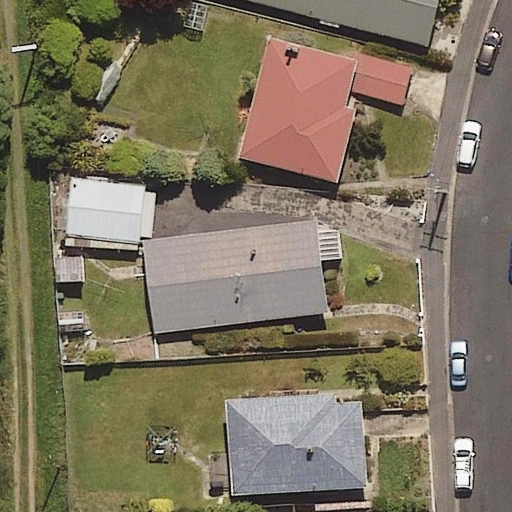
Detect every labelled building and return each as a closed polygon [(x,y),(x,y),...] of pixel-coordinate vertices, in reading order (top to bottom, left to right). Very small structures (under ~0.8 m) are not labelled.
[(254,0),(427,41),(436,0),(254,0)] [(242,151),(338,175),(353,112),(339,109),(349,68),(364,71),(358,93),(403,104),(412,69),(271,34),(242,151)] [(144,182),(69,175),(62,240),(137,248),(144,182)] [(339,256),(334,216),(143,239),(154,329),(326,309),(320,258),(339,256)] [(84,248),(55,248),(55,282),(85,282),(84,248)] [(361,390),(227,396),(232,490),(365,483),(361,390)]
